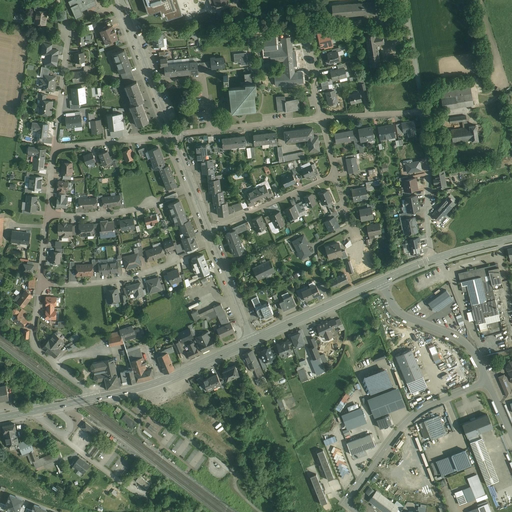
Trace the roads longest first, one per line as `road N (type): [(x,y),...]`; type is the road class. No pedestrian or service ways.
road 1 (residential): [(486,381),(413,415),(351,494),(356,511)]
road 2 (residential): [(127,391),(285,511)]
road 3 (residential): [(236,0),(250,30),(307,38),(322,117)]
road 4 (residential): [(486,381),(465,345),(398,313),(381,281)]
road 5 (residential): [(423,112),(433,259)]
road 6 (secondary): [(253,339),(381,281)]
road 7 (residential): [(39,282),(113,280),(176,259)]
road 8 (residential): [(334,175),(208,231)]
road 9 (secondary): [(127,391),(253,339)]
